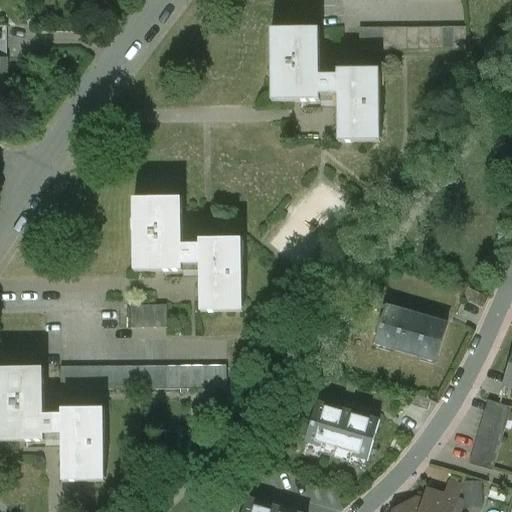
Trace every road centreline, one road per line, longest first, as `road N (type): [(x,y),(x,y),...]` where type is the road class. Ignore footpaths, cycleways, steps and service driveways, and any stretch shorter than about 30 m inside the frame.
road 1 (residential): [(369,511),(450,410),(511,281)]
road 2 (residential): [(35,177),(167,0)]
